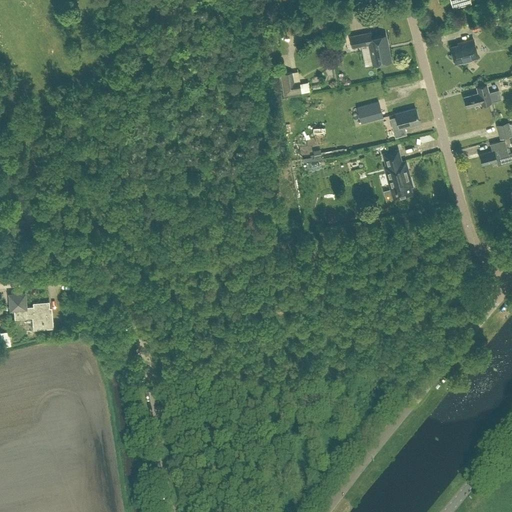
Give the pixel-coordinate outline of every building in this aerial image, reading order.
[(473,31),(496,25),(494,18),(472,24),(473,31)] [(371,31),(350,36),(352,47),(369,44),(373,64),(391,60),(385,34),(372,37),(371,31)] [(478,56),(473,39),(465,41),(466,43),(451,47),(455,62),(478,56)] [(281,73),(285,95),(302,93),(300,80),(295,81),(293,71),(281,73)] [(481,104),(491,101),(501,99),(498,89),(489,92),(486,84),(477,87),(478,92),(464,96),(467,106),(481,102),(481,104)] [(383,117),(378,101),(357,107),(361,123),(383,117)] [(406,133),(404,126),(419,122),(415,108),(395,113),(396,117),(390,118),(395,136),(406,133)] [(497,125),(500,138),(511,135),(511,123),(510,124),(509,121),(497,125)] [(492,151),(479,154),(482,164),(496,160),(498,165),(511,161),(511,151),(508,153),(504,139),(490,143),(492,151)] [(395,191),(396,191),(398,197),(411,193),(409,186),(411,185),(409,177),(407,177),(405,170),(407,170),(405,161),(401,162),(397,150),(384,154),(387,166),(385,166),(391,190),(394,189),(395,191)] [(46,328),(53,327),(52,311),(50,311),(49,301),(33,302),(33,306),(25,306),(24,294),(11,295),(11,300),(11,304),(9,304),(9,306),(12,306),(12,309),(14,308),(15,319),(32,317),(33,329),(46,328)] [(9,330),(0,331),(0,341),(3,341),(4,345),(12,344),(9,330)]
